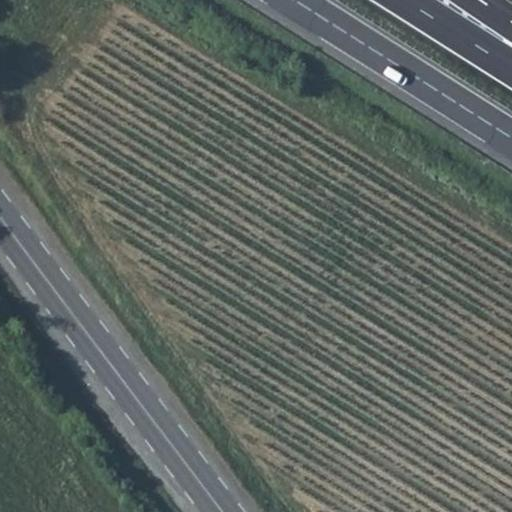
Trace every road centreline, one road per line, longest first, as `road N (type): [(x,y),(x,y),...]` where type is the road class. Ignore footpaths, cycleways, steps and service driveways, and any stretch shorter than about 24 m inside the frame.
road 1 (secondary): [(0,219),(222,511)]
road 2 (trunk): [(293,0),(511,138)]
road 3 (trunk): [(511,67),(404,0)]
